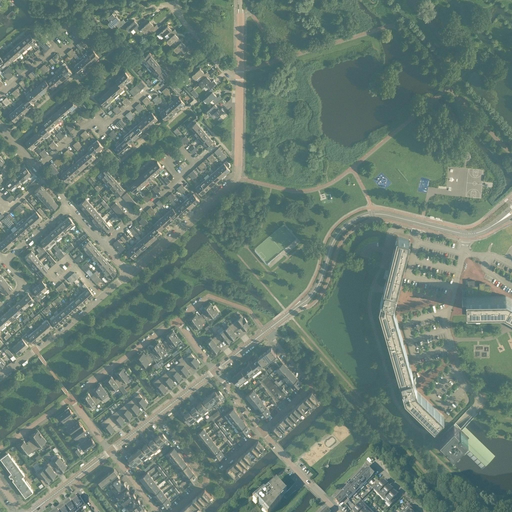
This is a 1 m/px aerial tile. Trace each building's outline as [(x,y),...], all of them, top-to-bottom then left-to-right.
[(116,12),(115,11),(114,11),(113,12),(107,17),(110,20),(108,23),(111,27),(115,24),(118,28),(125,22),(123,19),(121,21),(116,16),(117,15),(117,14),(117,13),(116,12)] [(141,24),(139,26),(134,20),(126,27),(129,31),(133,28),(136,32),(141,28),(143,26),(141,24)] [(156,25),(154,27),(149,21),(143,26),(141,28),(144,32),(148,29),(152,33),(158,27),(156,25)] [(174,29),(172,31),(167,25),(159,33),(163,37),(166,34),(170,37),(170,38),(175,34),(177,32),(174,29)] [(31,44),(39,37),(34,32),(31,35),(30,33),(25,37),(31,44)] [(181,37),(179,39),(175,34),(170,38),(170,37),(166,40),(170,45),(173,41),(177,45),(177,46),(182,42),(184,40),(181,37)] [(26,48),(31,44),(25,37),(20,42),(26,48)] [(46,51),(50,47),(42,38),(38,42),(43,48),(41,51),(39,49),(36,51),(41,56),(46,51)] [(21,52),(26,48),(20,42),(16,46),(21,52)] [(188,45),(186,47),(182,42),(177,46),(177,45),(173,48),(177,53),(180,49),(184,53),(191,47),(188,45)] [(17,56),(21,52),(16,46),(11,50),(17,56)] [(102,55),(99,52),(95,47),(92,50),(93,50),(88,54),(94,61),(99,57),(102,55)] [(12,60),(17,56),(11,50),(6,54),(12,60)] [(94,61),(88,54),(86,52),(82,56),(84,58),(89,65),(94,61)] [(151,56),(151,55),(149,53),(141,60),(143,62),(144,62),(148,66),(155,60),(151,56)] [(7,65),(12,60),(6,54),(2,58),(5,62),(7,65)] [(85,69),(89,65),(84,58),(79,62),(85,69)] [(152,71),(159,65),(155,60),(148,66),(152,71)] [(80,73),(85,69),(79,62),(74,67),(80,73)] [(67,76),(72,72),(64,63),(62,65),(59,67),(60,68),(67,76)] [(156,76),(163,70),(159,65),(152,71),(156,76)] [(62,80),(67,76),(60,68),(55,72),(57,74),(62,80)] [(207,72),(205,74),(200,68),(192,75),(195,79),(199,76),(202,80),(207,76),(209,74),(207,72)] [(168,74),(167,74),(163,70),(156,76),(161,80),(163,79),(165,81),(170,76),(168,74)] [(126,83),(131,79),(125,72),(120,76),(126,83)] [(58,85),(62,80),(57,74),(52,78),(58,85)] [(122,87),(126,83),(120,76),(115,80),(117,82),(118,82),(121,87),(122,87)] [(212,81),(207,76),(202,80),(198,83),(202,87),(206,84),(209,88),(216,82),(214,80),(212,81)] [(53,89),(58,85),(52,78),(47,82),(51,86),(53,89)] [(47,82),(45,79),(40,84),(46,91),(51,86),(47,82)] [(177,94),(181,90),(173,81),(169,85),(177,94)] [(122,87),(121,87),(118,82),(117,82),(113,86),(119,93),(124,89),(122,87)] [(42,95),(46,91),(40,84),(36,88),(42,95)] [(114,97),(119,93),(113,86),(108,90),(114,97)] [(37,98),(42,95),(36,88),(31,92),(37,98)] [(109,101),(114,97),(108,90),(103,95),(109,101)] [(32,103),(37,98),(31,92),(26,96),(28,98),(32,103)] [(219,95),(217,97),(212,92),(210,93),(204,99),(208,103),(212,100),(215,104),(222,98),(219,95)] [(111,103),(109,101),(103,95),(98,99),(104,106),(106,107),(111,103)] [(73,102),(76,100),(73,96),(70,99),(66,103),(72,110),(77,106),(73,102)] [(180,107),(185,103),(179,96),(174,100),(180,107)] [(32,103),(28,98),(24,102),(30,109),(34,105),(32,103)] [(175,111),(180,107),(174,100),(169,105),(175,111)] [(25,113),(30,109),(24,102),(19,106),(25,113)] [(72,110),(66,103),(61,107),(67,114),(70,112),(72,114),(74,113),(72,110)] [(221,107),(219,109),(215,104),(207,111),(210,115),(214,112),(217,116),(224,110),(221,107)] [(170,115),(175,111),(169,105),(165,109),(170,115)] [(20,117),(25,113),(19,106),(14,110),(20,117)] [(63,118),(67,114),(61,107),(57,111),(63,118)] [(166,120),(170,115),(165,109),(160,113),(166,120)] [(15,121),(20,117),(14,110),(9,115),(13,118),(10,121),(13,124),(16,122),(15,121)] [(58,122),(63,118),(57,111),(52,116),(58,122)] [(153,123),(158,118),(152,112),(147,116),(153,123)] [(53,126),(58,122),(52,116),(47,120),(53,126)] [(148,127),(153,123),(147,116),(142,120),(148,127)] [(196,122),(196,121),(194,119),(191,122),(193,124),(189,128),(193,132),(200,126),(196,122)] [(49,130),(53,126),(47,120),(42,124),(44,126),(48,130),(49,130)] [(143,131),(148,127),(142,120),(137,124),(143,131)] [(139,135),(143,131),(137,124),(133,128),(139,135)] [(49,130),(48,130),(44,126),(39,130),(45,137),(50,132),(49,130)] [(197,137),(204,131),(200,126),(193,132),(197,137)] [(134,139),(139,135),(133,128),(128,132),(134,139)] [(41,141),(45,137),(39,130),(35,134),(41,141)] [(202,142),(208,136),(204,131),(197,137),(202,142)] [(129,143),(134,139),(128,132),(123,137),(125,139),(129,143)] [(36,145),(41,141),(35,134),(30,138),(36,145)] [(206,147),(213,141),(208,136),(202,142),(206,147)] [(31,149),(36,145),(30,138),(25,142),(31,149)] [(98,150),(103,146),(97,139),(92,143),(98,150)] [(131,145),(129,143),(125,139),(121,143),(126,149),(131,145)] [(93,154),(94,154),(98,150),(92,143),(87,148),(89,150),(93,154)] [(122,153),(126,149),(121,143),(116,147),(119,151),(117,153),(120,156),(122,154),(122,153)] [(222,160),(226,157),(219,148),(214,152),(222,160)] [(94,154),(93,154),(89,150),(85,154),(91,161),(96,157),(94,154)] [(86,165),(91,161),(85,154),(80,158),(86,165)] [(81,169),(86,165),(80,158),(75,162),(81,169)] [(229,166),(230,164),(226,160),(223,162),(224,163),(219,167),(225,174),(230,169),(228,167),(229,166)] [(158,172),(163,168),(157,161),(152,165),(158,172)] [(77,173),(81,169),(75,162),(71,166),(77,173)] [(55,176),(59,172),(51,163),(47,167),(55,176)] [(154,176),(158,172),(152,165),(148,169),(154,176)] [(72,177),(77,173),(71,166),(66,170),(72,177)] [(25,167),(20,171),(26,177),(28,175),(30,177),(33,174),(28,169),(27,170),(25,167)] [(220,178),(225,174),(219,167),(214,171),(220,178)] [(106,168),(98,175),(100,178),(101,177),(105,181),(112,175),(108,171),(108,170),(106,168)] [(149,180),(154,176),(148,169),(143,173),(149,180)] [(67,181),(72,177),(66,170),(61,174),(67,181)] [(21,182),(26,177),(20,171),(15,175),(21,182)] [(215,182),(220,178),(214,171),(210,175),(215,182)] [(144,184),(149,180),(143,173),(138,177),(144,184)] [(16,186),(21,182),(15,175),(10,179),(16,186)] [(109,186),(116,180),(112,175),(105,181),(109,186)] [(211,186),(215,182),(210,175),(205,179),(211,186)] [(139,188),(144,184),(138,177),(134,182),(139,188)] [(11,190),(16,186),(10,179),(6,183),(7,185),(9,187),(11,190)] [(206,190),(211,186),(205,179),(200,183),(206,190)] [(113,191),(120,185),(116,180),(109,186),(113,191)] [(135,192),(139,188),(134,182),(129,186),(135,192)] [(201,194),(206,190),(200,183),(195,188),(201,194)] [(38,196),(45,190),(41,185),(34,191),(38,196)] [(117,196),(124,190),(120,185),(113,191),(117,196)] [(42,201),(49,195),(45,190),(38,196),(42,201)] [(194,204),(199,200),(193,193),(190,196),(188,194),(186,195),(189,198),(194,204)] [(46,205),(53,199),(49,195),(42,201),(46,205)] [(83,209),(90,203),(86,198),(82,201),(80,199),(76,202),(79,204),(83,209)] [(190,208),(194,204),(189,198),(184,202),(190,208)] [(50,210),(57,204),(53,199),(46,205),(50,210)] [(185,212),(190,208),(184,202),(179,206),(185,212)] [(20,212),(25,208),(20,203),(18,205),(16,207),(20,212)] [(87,214),(94,208),(90,203),(83,209),(87,214)] [(180,217),(185,212),(179,206),(175,210),(174,210),(178,214),(180,217)] [(174,210),(175,210),(172,207),(168,212),(174,218),(178,214),(174,210)] [(91,218),(98,212),(94,208),(87,214),(91,218)] [(37,222),(41,218),(35,211),(31,215),(37,222)] [(95,223),(102,217),(98,212),(91,218),(95,223)] [(169,222),(174,218),(168,212),(163,216),(169,222)] [(32,226),(37,222),(31,215),(26,219),(32,226)] [(164,227),(169,222),(163,216),(158,220),(164,227)] [(69,228),(74,224),(68,217),(63,221),(69,228)] [(99,228),(106,222),(102,217),(95,223),(99,228)] [(26,219),(24,218),(23,219),(22,218),(19,221),(27,230),(32,226),(26,219)] [(159,231),(164,227),(158,220),(153,224),(155,226),(159,231)] [(23,234),(27,230),(19,221),(16,223),(17,224),(15,226),(17,227),(23,234)] [(65,232),(69,228),(63,221),(59,225),(65,232)] [(111,226),(110,227),(106,222),(99,228),(104,232),(105,233),(112,227),(111,226)] [(153,224),(151,227),(149,228),(151,230),(157,237),(161,233),(159,231),(155,226),(153,224)] [(60,236),(65,232),(59,225),(54,229),(60,236)] [(18,238),(23,234),(17,227),(12,231),(18,238)] [(55,240),(60,236),(54,229),(49,233),(55,240)] [(152,241),(157,237),(151,230),(146,234),(152,241)] [(13,242),(18,238),(12,231),(7,235),(13,242)] [(51,244),(55,240),(49,233),(45,237),(51,244)] [(147,245),(152,241),(146,234),(141,238),(147,245)] [(9,246),(13,242),(7,235),(3,239),(9,246)] [(378,241),(379,241),(379,237),(379,235),(372,235),(371,235),(370,236),(369,236),(368,236),(367,237),(366,238),(365,238),(363,239),(362,240),(361,241),(360,242),(359,243),(358,244),(357,246),(356,247),(356,248),(355,249),(355,250),(354,251),(354,252),(354,253),(353,254),(360,255),(360,253),(362,250),(363,247),(365,245),(368,244),(370,242),(373,241),(376,241),(378,241)] [(46,248),(51,244),(45,237),(40,241),(46,248)] [(395,293),(409,239),(398,237),(389,271),(385,285),(383,294),(380,307),(393,352),(404,349),(392,307),(394,297),(395,293)] [(86,251),(93,245),(87,238),(79,245),(81,247),(82,246),(86,251)] [(143,249),(147,245),(141,238),(137,242),(143,249)] [(0,246),(4,251),(9,246),(3,239),(0,241),(0,246)] [(121,252),(125,248),(118,240),(113,243),(121,252)] [(138,253),(143,249),(137,242),(132,246),(138,253)] [(90,256),(97,250),(93,245),(86,251),(90,256)] [(133,257),(138,253),(132,246),(127,251),(133,257)] [(94,260),(101,254),(97,250),(90,256),(94,260)] [(28,262),(35,256),(31,251),(24,257),(28,262)] [(98,265),(105,259),(101,254),(94,260),(96,263),(94,265),(95,267),(98,265)] [(32,266),(39,260),(35,256),(28,262),(32,266)] [(102,270),(109,264),(105,259),(98,265),(102,270)] [(36,271),(43,265),(39,260),(32,266),(36,271)] [(112,269),(113,269),(109,264),(102,270),(106,274),(103,277),(106,280),(115,273),(112,269)] [(40,276),(47,270),(43,265),(36,271),(40,276)] [(101,280),(98,277),(96,274),(91,279),(96,285),(101,280)] [(479,286),(475,286),(475,280),(467,280),(468,284),(468,286),(466,286),(466,289),(462,290),(462,297),(464,302),(465,302),(466,309),(467,309),(467,316),(488,316),(488,314),(488,309),(503,308),(511,312),(511,300),(506,297),(490,297),(490,285),(485,286),(485,283),(479,283),(479,286)] [(43,292),(48,287),(42,281),(37,285),(43,292)] [(88,299),(93,294),(84,283),(82,285),(85,289),(82,292),(88,299)] [(5,294),(12,288),(7,284),(1,289),(5,294)] [(45,295),(43,292),(37,285),(32,289),(35,293),(33,295),(37,299),(39,297),(40,298),(42,299),(46,296),(45,295)] [(84,303),(88,299),(82,292),(78,296),(84,303)] [(28,293),(23,297),(29,304),(32,301),(34,304),(38,301),(37,299),(33,295),(31,297),(28,293)] [(79,307),(84,303),(78,296),(73,300),(79,307)] [(24,308),(29,304),(23,297),(18,301),(24,308)] [(74,311),(79,307),(73,300),(68,304),(74,311)] [(19,312),(24,308),(18,301),(13,305),(19,312)] [(215,309),(211,303),(204,308),(207,311),(203,314),(207,320),(218,311),(216,308),(215,309)] [(70,315),(74,311),(68,304),(64,308),(70,315)] [(15,316),(19,312),(13,305),(9,309),(15,316)] [(65,319),(70,315),(64,308),(59,312),(65,319)] [(10,320),(15,316),(9,309),(4,313),(10,320)] [(60,323),(65,319),(59,312),(54,316),(60,323)] [(0,318),(5,324),(10,320),(4,313),(0,317),(0,318)] [(237,320),(233,323),(237,328),(240,325),(243,329),(248,325),(246,322),(247,321),(244,318),(243,319),(240,314),(235,318),(237,320)] [(197,318),(195,315),(188,319),(195,329),(205,321),(201,315),(197,318)] [(55,327),(60,323),(54,316),(50,320),(55,327)] [(47,330),(52,326),(46,319),(42,324),(47,330)] [(223,328),(224,330),(231,338),(236,334),(233,331),(237,328),(233,323),(229,326),(228,324),(223,328)] [(43,335),(47,330),(42,324),(37,328),(43,335)] [(38,339),(43,335),(37,328),(32,332),(38,339)] [(224,330),(216,336),(220,341),(223,338),(226,342),(231,338),(224,330)] [(167,335),(169,339),(166,342),(171,349),(181,341),(173,331),(167,335)] [(33,343),(38,339),(32,332),(27,336),(26,334),(23,336),(27,340),(29,343),(31,341),(33,343)] [(29,343),(27,340),(23,336),(21,338),(22,339),(17,343),(23,350),(27,345),(29,343)] [(219,348),(216,344),(220,341),(216,336),(212,339),(211,337),(206,341),(211,348),(210,349),(213,352),(219,348)] [(156,360),(166,352),(165,350),(158,341),(152,346),(154,350),(151,353),(155,358),(156,360)] [(18,354),(23,350),(17,343),(12,347),(11,346),(9,348),(13,353),(15,351),(18,354)] [(278,367),(283,362),(271,347),(266,351),(273,360),(278,367)] [(413,382),(412,377),(404,349),(393,352),(401,379),(401,380),(406,397),(435,426),(443,418),(416,391),(413,382)] [(269,363),(273,360),(266,351),(262,354),(268,361),(267,361),(269,363)] [(183,359),(190,367),(192,365),(194,367),(200,362),(197,359),(196,360),(191,353),(183,359)] [(144,357),(142,354),(135,358),(142,368),(152,360),(148,354),(144,357)] [(263,364),(267,361),(268,361),(262,354),(258,357),(263,364)] [(259,367),(263,364),(258,357),(254,360),(259,368),(259,367)] [(176,365),(183,375),(188,371),(187,369),(190,367),(183,359),(176,365)] [(259,367),(259,368),(254,360),(249,364),(256,373),(261,369),(259,367)] [(280,373),(287,367),(283,362),(278,367),(276,369),(280,373)] [(252,376),(256,373),(249,364),(245,367),(252,376)] [(168,371),(175,379),(176,381),(181,377),(180,375),(182,373),(183,375),(176,365),(168,371)] [(123,367),(116,372),(120,377),(118,379),(122,385),(124,387),(127,385),(125,383),(131,378),(130,376),(123,367)] [(248,379),(252,376),(245,367),(241,370),(248,379)] [(284,377),(290,371),(287,367),(280,373),(284,377)] [(243,383),(248,379),(241,370),(236,374),(243,383)] [(161,377),(167,385),(168,387),(173,383),(172,381),(175,379),(168,371),(161,377)] [(287,381),(294,375),(290,371),(284,377),(287,381)] [(239,386),(243,383),(236,374),(232,377),(239,386)] [(291,384),(297,378),(294,375),(287,381),(291,384)] [(113,392),(122,385),(118,379),(115,381),(111,376),(105,381),(113,392)] [(165,387),(167,385),(161,377),(153,382),(158,389),(157,390),(160,393),(166,388),(165,387)] [(295,389),(301,383),(297,378),(291,384),(295,389)] [(97,394),(95,396),(99,402),(101,400),(100,398),(107,393),(100,384),(93,389),(97,394)] [(222,399),(225,397),(219,390),(217,392),(215,390),(211,393),(218,402),(218,403),(220,404),(224,401),(222,399)] [(250,400),(257,394),(253,390),(246,395),(250,400)] [(318,398),(318,397),(312,391),(307,395),(314,402),(318,398)] [(96,403),(99,402),(95,396),(92,398),(88,393),(82,398),(88,407),(95,402),(96,403)] [(131,399),(138,408),(140,406),(141,407),(148,403),(145,399),(144,400),(139,393),(131,399)] [(214,406),(218,403),(218,402),(211,393),(207,396),(213,404),(214,406)] [(253,404),(260,399),(257,394),(250,400),(253,404)] [(310,405),(314,402),(307,395),(304,399),(310,405)] [(213,404),(207,396),(203,400),(204,401),(202,403),(207,409),(208,411),(211,408),(210,407),(213,404)] [(124,405),(130,413),(133,411),(134,413),(139,409),(138,408),(131,399),(124,405)] [(256,408),(263,403),(260,399),(253,404),(256,408)] [(306,409),(310,405),(304,399),(300,402),(306,409)] [(202,403),(201,401),(197,404),(198,406),(196,407),(196,408),(202,415),(204,413),(203,412),(207,409),(202,403)] [(302,412),(306,409),(300,402),(296,406),(302,412)] [(259,412),(266,407),(263,403),(256,408),(259,412)] [(116,411),(123,419),(125,417),(126,419),(131,415),(130,413),(124,405),(116,411)] [(196,408),(196,407),(195,406),(191,409),(192,411),(190,412),(196,420),(202,415),(196,408)] [(298,416),(302,412),(296,406),(292,409),(298,416)] [(64,425),(66,423),(72,419),(69,416),(73,413),(68,407),(64,410),(65,411),(58,416),(64,425)] [(263,417),(270,412),(266,407),(259,412),(263,417)] [(229,418),(236,412),(233,408),(226,414),(229,418)] [(294,420),(298,416),(292,409),(288,413),(294,420)] [(190,412),(189,410),(184,414),(186,415),(183,417),(189,425),(196,420),(190,412)] [(109,417),(115,425),(118,423),(119,425),(124,421),(123,419),(116,411),(109,417)] [(233,422),(240,417),(236,412),(229,418),(233,422)] [(290,423),(294,420),(288,413),(284,417),(290,423)] [(112,427),(115,425),(109,417),(101,423),(106,429),(105,430),(108,434),(114,429),(112,427)] [(236,427),(243,421),(240,417),(233,422),(236,427)] [(286,427),(290,423),(284,417),(280,420),(286,427)] [(71,434),(72,433),(82,425),(78,420),(75,423),(72,419),(66,423),(69,427),(67,428),(71,434)] [(282,431),(286,427),(280,420),(276,424),(282,431)] [(239,431),(246,425),(243,421),(236,427),(239,431)] [(277,435),(282,431),(276,424),(271,428),(277,435)] [(459,429),(454,424),(453,424),(440,438),(440,439),(445,444),(446,443),(447,444),(446,445),(454,452),(459,447),(482,469),(494,456),(464,427),(461,431),(460,431),(458,430),(459,429)] [(72,433),(79,441),(85,437),(82,433),(86,430),(82,425),(72,433)] [(243,435),(250,430),(246,425),(239,431),(243,435)] [(199,438),(207,433),(203,428),(196,434),(199,438)] [(34,439),(30,441),(34,447),(37,445),(38,447),(46,441),(38,430),(31,435),(34,439)] [(166,443),(169,441),(163,433),(160,435),(159,433),(155,437),(156,438),(161,445),(161,444),(165,442),(166,443)] [(203,442),(210,437),(207,433),(199,438),(203,442)] [(87,440),(85,437),(79,441),(81,444),(79,445),(84,451),(91,446),(92,447),(96,444),(91,438),(87,440)] [(206,447),(213,441),(210,437),(203,442),(206,447)] [(156,438),(154,440),(153,438),(149,442),(150,443),(156,451),(163,446),(161,444),(161,445),(156,438)] [(264,447),(258,440),(254,444),(260,451),(264,447)] [(24,455),(34,447),(30,441),(26,444),(24,441),(17,445),(24,455)] [(209,451),(217,445),(213,441),(206,447),(209,451)] [(150,443),(148,445),(147,443),(142,446),(144,448),(149,454),(152,451),(154,453),(156,451),(150,443)] [(256,454),(260,451),(254,444),(250,448),(256,454)] [(213,455),(220,450),(217,445),(209,451),(213,455)] [(144,448),(142,449),(141,448),(137,451),(143,459),(146,456),(147,457),(150,455),(149,454),(144,448)] [(170,457),(177,452),(174,448),(167,453),(170,457)] [(252,458),(256,454),(250,448),(246,451),(252,458)] [(216,460),(223,454),(220,450),(213,455),(216,460)] [(143,459),(137,451),(132,454),(138,462),(139,464),(144,460),(143,459)] [(248,462),(252,458),(246,451),(242,455),(248,462)] [(25,475),(13,458),(8,452),(0,458),(11,473),(9,474),(11,477),(12,476),(13,479),(12,479),(25,497),(33,491),(22,477),(25,475)] [(174,462),(181,456),(177,452),(170,457),(174,462)] [(135,465),(138,462),(132,454),(128,457),(130,459),(127,461),(133,468),(136,466),(135,465)] [(244,465),(248,462),(242,455),(238,459),(244,465)] [(177,466),(184,461),(181,456),(174,462),(177,466)] [(50,461),(54,467),(57,465),(58,466),(61,470),(66,466),(59,457),(54,460),(53,459),(50,461)] [(240,469),(244,465),(238,459),(234,462),(240,469)] [(43,467),(51,477),(56,474),(53,470),(52,469),(54,467),(50,461),(43,467)] [(180,470),(187,465),(184,461),(177,466),(180,470)] [(236,473),(240,469),(234,462),(230,466),(236,473)] [(183,475),(191,469),(187,465),(180,470),(183,475)] [(232,476),(236,473),(230,466),(226,470),(232,476)] [(46,481),(51,477),(43,467),(35,473),(39,478),(42,476),(43,477),(46,481)] [(117,473),(118,473),(114,468),(98,481),(102,485),(108,481),(117,473)] [(368,469),(367,468),(366,468),(362,472),(363,472),(370,479),(371,480),(375,476),(368,469)] [(187,479),(194,473),(191,469),(183,475),(187,479)] [(143,482),(151,476),(147,472),(140,477),(143,482)] [(370,479),(363,472),(359,476),(366,482),(370,479)] [(118,478),(120,476),(117,473),(108,481),(112,487),(120,481),(118,478)] [(190,483),(197,478),(194,473),(187,479),(190,483)] [(147,486),(154,481),(151,476),(143,482),(147,486)] [(362,486),(366,482),(359,476),(356,479),(362,486)] [(279,511),(292,501),(289,497),(287,495),(286,493),(287,492),(286,491),(276,479),(266,487),(269,489),(266,492),(263,490),(236,511),(279,511)] [(359,490),(362,486),(356,479),(352,483),(359,490)] [(122,484),(122,483),(120,481),(112,487),(116,493),(126,485),(124,482),(122,484)] [(150,490),(157,485),(154,481),(147,486),(150,490)] [(384,487),(386,485),(383,482),(373,491),(379,496),(386,489),(384,487)] [(355,493),(359,490),(352,483),(349,486),(355,493)] [(127,489),(129,488),(127,485),(126,485),(116,493),(121,499),(129,492),(127,489)] [(153,495),(161,489),(157,485),(150,490),(153,495)] [(352,497),(355,493),(349,486),(345,490),(352,497)] [(390,492),(391,491),(388,487),(386,489),(379,496),(384,502),(392,494),(390,492)] [(157,499),(164,494),(161,489),(153,495),(157,499)] [(212,497),(210,495),(205,489),(200,493),(206,499),(206,500),(208,501),(212,497)] [(348,500),(352,497),(345,490),(341,494),(342,494),(348,500)] [(133,493),(131,495),(129,492),(121,499),(125,505),(134,498),(136,496),(133,493)] [(202,503),(206,500),(206,499),(200,493),(196,496),(202,503)] [(395,498),(397,496),(393,493),(392,494),(384,502),(389,507),(390,507),(397,500),(395,498)] [(160,503),(167,498),(164,494),(157,499),(160,503)] [(348,500),(342,494),(335,501),(337,504),(336,504),(337,505),(338,505),(339,505),(342,502),(345,505),(349,501),(348,500)] [(199,507),(202,503),(196,496),(192,500),(198,507),(199,507)] [(79,511),(85,506),(79,498),(77,500),(75,498),(71,502),(72,503),(73,503),(79,511)] [(138,499),(136,501),(134,498),(125,505),(130,510),(140,502),(138,499)] [(164,508),(171,502),(167,498),(160,503),(164,508)] [(199,507),(198,507),(192,500),(188,504),(196,511),(200,508),(199,507)] [(141,503),(141,504),(140,502),(130,510),(132,511),(139,511),(145,508),(141,503)] [(73,503),(72,503),(70,505),(69,503),(65,506),(66,508),(69,511),(76,511),(79,511),(73,503)] [(363,511),(367,509),(361,503),(352,511),(363,511)]
